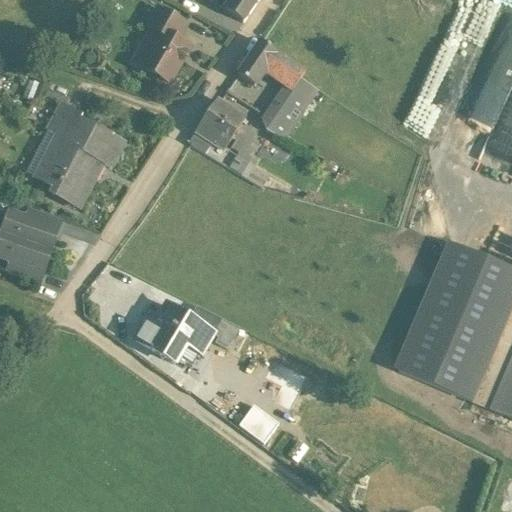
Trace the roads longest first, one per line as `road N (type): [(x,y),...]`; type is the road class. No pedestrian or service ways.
road 1 (residential): [(274,0),(57,316),(195,414)]
road 2 (track): [(192,117),(0,62)]
road 3 (track): [(328,511),(195,414)]
